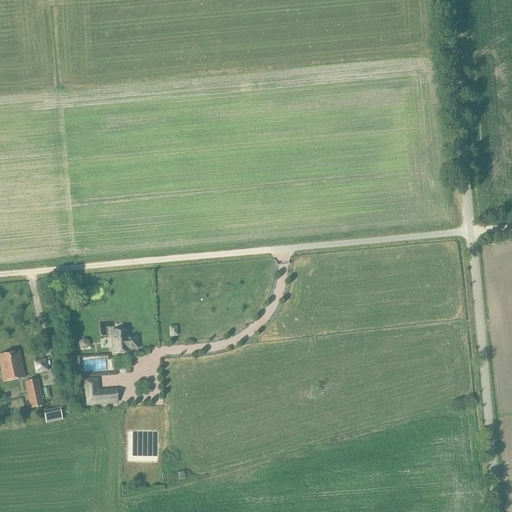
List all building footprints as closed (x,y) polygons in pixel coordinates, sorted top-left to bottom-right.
[(178,337),(177,326),(169,327),(169,337),(178,337)] [(110,331),(112,354),(128,352),(128,349),(137,349),(136,335),(127,336),(127,330),(110,331)] [(23,377),(18,351),(0,354),(0,368),(3,381),(23,377)] [(30,360),(32,373),(45,371),(43,357),(30,360)] [(71,357),(64,358),(64,361),(65,361),(66,374),(65,374),(65,378),(73,377),(71,357)] [(26,380),(31,407),(44,404),(38,378),(26,380)] [(96,378),(83,379),(85,405),(115,403),(114,389),(97,390),(96,378)] [(60,408),(43,411),(46,424),(62,420),(60,408)]
